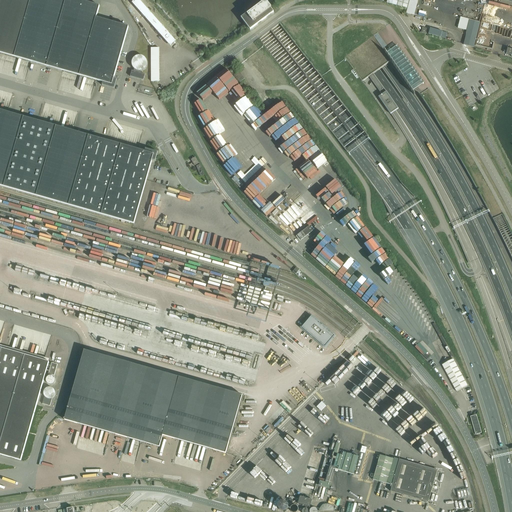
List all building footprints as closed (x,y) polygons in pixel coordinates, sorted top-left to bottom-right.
[(114,79),(129,27),(96,18),(100,7),(76,0),(0,0),(0,53),(96,81),(103,83),(102,86),(114,89),(117,80),(114,79)] [(176,42),(138,0),(135,0),(133,3),(132,3),(170,47),(171,46),(176,42)] [(409,0),(387,0),(386,3),(407,9),(409,0)] [(409,0),(406,13),(414,16),(418,0),(409,0)] [(241,19),(250,30),(273,13),(264,2),(241,19)] [(466,31),(469,20),(460,17),(458,29),(466,31)] [(480,22),(469,20),(463,45),(474,47),(480,22)] [(447,33),(442,32),(430,28),(428,34),(445,39),(447,33)] [(347,51),(341,55),(362,82),(364,80),(367,78),(372,75),(377,71),(379,70),(381,69),(385,65),(390,61),(388,58),(390,57),(392,55),(393,55),(389,49),(389,50),(377,34),(375,36),(373,37),(371,34),(365,38),(347,51)] [(160,49),(151,49),(151,83),(160,83),(160,49)] [(132,71),(130,77),(143,81),(145,75),(141,73),(141,71),(140,71),(139,71),(138,71),(137,71),(136,71),(136,70),(135,70),(134,69),(134,71),(132,71)] [(373,74),(369,77),(382,96),(379,98),(390,114),(398,109),(386,93),(373,74)] [(242,75),(237,79),(240,83),(245,79),(243,77),(242,75)] [(271,124),(287,114),(281,104),(265,114),(271,124)] [(0,185),(4,187),(36,196),(69,206),(101,215),(134,224),(146,180),(152,161),(155,161),(158,152),(146,149),(145,152),(138,150),(121,145),(105,141),(89,136),(73,131),(56,127),(40,122),(24,117),(8,113),(0,110),(0,185)] [(199,163),(195,157),(194,158),(191,160),(195,166),(196,165),(199,163)] [(200,176),(204,175),(205,175),(200,164),(196,166),(200,176)] [(281,228),(285,224),(277,215),(272,220),(281,228)] [(309,226),(297,236),(301,240),(313,231),(309,226)] [(311,255),(316,259),(333,238),(329,235),(326,239),(320,234),(310,247),(315,251),(311,255)] [(312,316),(302,328),(325,347),(335,336),(322,325),(321,326),(319,324),(319,323),(312,316)] [(0,454),(21,461),(35,411),(49,361),(44,360),(7,349),(1,348),(0,347),(0,454)] [(242,395),(84,351),(64,420),(159,447),(163,436),(226,454),(242,395)] [(367,378),(376,367),(358,351),(349,362),(367,378)] [(442,365),(456,391),(457,392),(467,386),(453,359),(442,365)] [(52,363),(48,374),(54,376),(57,365),(52,363)] [(408,396),(403,402),(408,406),(413,400),(408,396)] [(44,397),(42,404),(50,406),(52,399),(51,399),(50,399),(49,399),(48,399),(47,399),(46,398),(45,398),(44,397)] [(470,417),(472,424),(475,435),(482,433),(476,415),(470,417)] [(332,459),(326,483),(330,484),(335,469),(354,474),(358,456),(343,452),(342,455),(338,454),(341,444),(336,442),(332,457),(333,457),(332,459)] [(380,455),(372,479),(387,483),(392,485),(399,460),(394,458),(394,459),(380,455)] [(437,470),(399,460),(392,485),(390,491),(428,502),(437,470)] [(312,500),(300,496),(298,503),(310,507),(312,500)] [(286,504),(286,502),(285,500),(284,500),(282,499),(280,499),(279,500),(278,501),(277,503),(278,505),(278,506),(279,507),(280,508),(281,508),(282,508),(283,508),(285,507),(286,505),(286,504)] [(297,507),(297,505),(296,503),(295,503),(293,502),(292,502),(291,502),(290,503),(289,504),(289,505),(288,506),(289,508),(290,510),(291,511),(293,511),(294,511),(295,511),(296,510),(297,509),(297,508),(297,507)]
